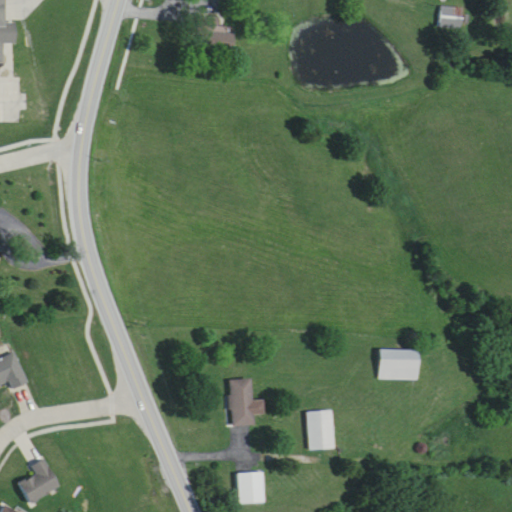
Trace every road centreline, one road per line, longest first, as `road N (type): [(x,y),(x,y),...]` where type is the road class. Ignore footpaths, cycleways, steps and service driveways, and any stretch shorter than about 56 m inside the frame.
road 1 (primary): [(192,511),(95,260),(80,200),(81,134),(117,0)]
road 2 (residential): [(144,392),(44,410),(0,440)]
